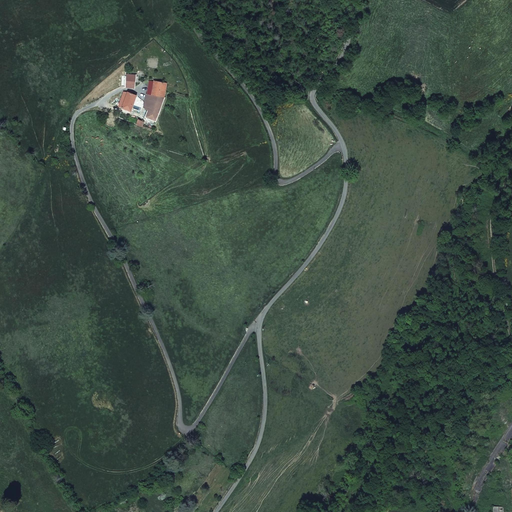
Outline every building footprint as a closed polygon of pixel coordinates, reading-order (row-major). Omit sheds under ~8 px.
[(129,83),(134,83),(135,70),(127,70),(127,77),(125,78),(125,83),(129,83)] [(163,89),(163,78),(153,77),(151,89),(162,90),(163,89)] [(136,92),(128,88),(123,89),(122,94),(125,95),(123,104),(133,107),(136,92)] [(151,89),(147,89),(144,102),(148,104),(151,96),(160,98),(162,90),(151,89)] [(154,116),(160,98),(151,96),(148,104),(146,113),(154,116)]
